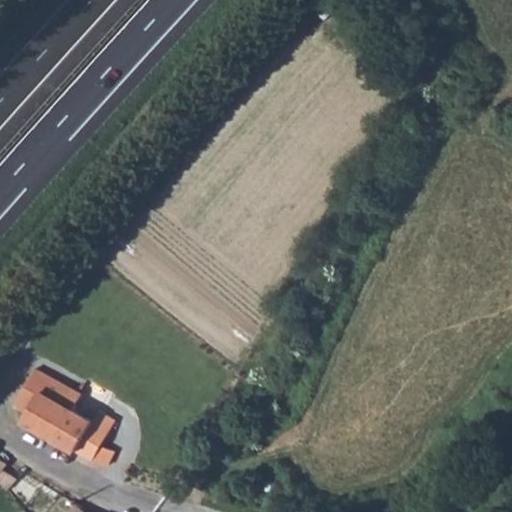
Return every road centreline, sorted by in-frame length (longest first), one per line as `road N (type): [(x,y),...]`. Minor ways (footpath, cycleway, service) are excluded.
road 1 (motorway): [(0,192),(173,0)]
road 2 (motorway): [(92,0),(0,101)]
